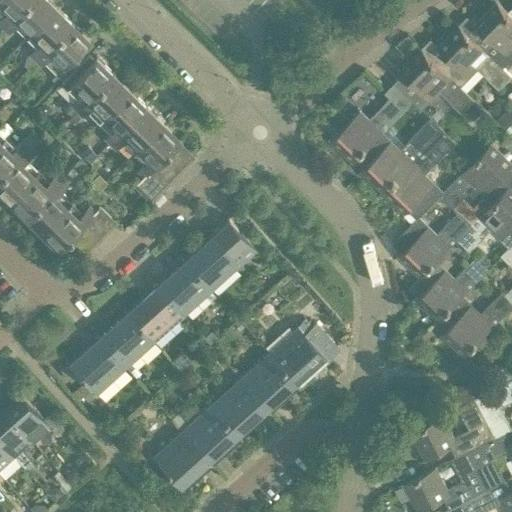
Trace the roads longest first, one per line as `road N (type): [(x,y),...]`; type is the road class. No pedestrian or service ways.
road 1 (residential): [(358,413),(372,308),(361,245),(330,196),(259,131)]
road 2 (residential): [(46,296),(79,286),(259,131)]
road 3 (residential): [(259,131),(430,0)]
road 4 (residential): [(125,0),(259,131)]
road 5 (residential): [(225,511),(328,418),(358,413)]
